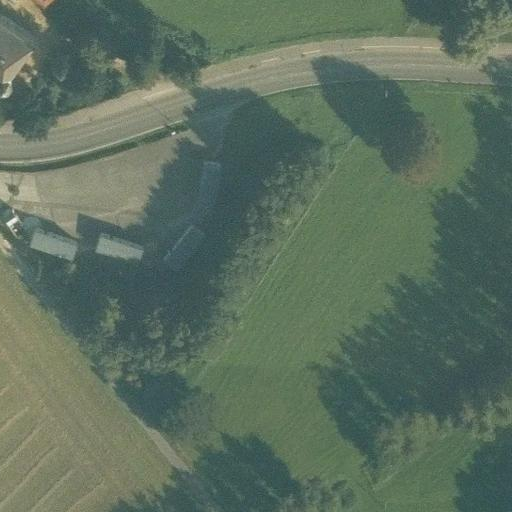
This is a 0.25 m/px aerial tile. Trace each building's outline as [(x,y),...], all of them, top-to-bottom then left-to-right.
[(0,82),(1,84),(6,83),(10,76),(10,70),(33,37),(0,13),(0,82)] [(203,159),(196,203),(212,205),(219,162),(203,159)] [(10,207),(1,213),(8,223),(17,217),(10,207)] [(190,223),(163,257),(176,267),(203,233),(190,223)] [(34,226),(28,241),(70,256),(75,240),(34,226)] [(100,230),(94,246),(136,260),(142,244),(100,230)]
